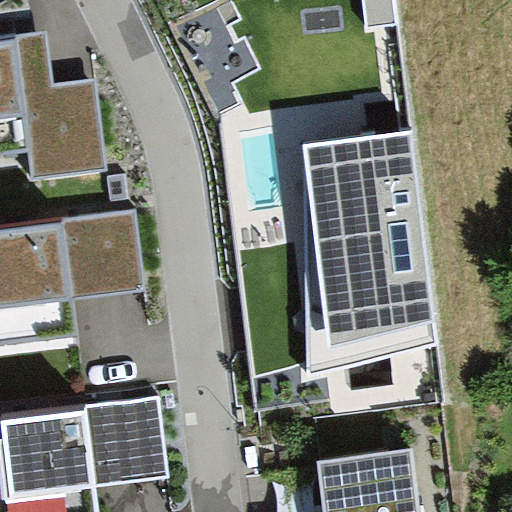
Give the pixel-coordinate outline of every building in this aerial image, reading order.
[(395,0),(361,0),(365,29),(398,26),(395,0)] [(47,21),(0,26),(0,141),(33,138),(36,171),(109,164),(99,71),(53,76),(47,21)] [(417,134),(308,146),(310,375),(436,342),(417,134)] [(137,199),(0,214),(0,332),(80,323),(75,288),(83,287),(146,280),(137,199)] [(166,465),(156,389),(0,407),(0,511),(69,511),(99,509),(95,474),(104,473),(166,465)] [(421,511),(413,447),(321,458),(327,511),(421,511)]
